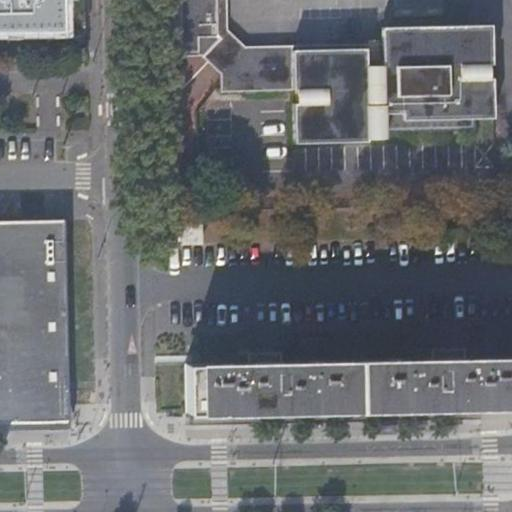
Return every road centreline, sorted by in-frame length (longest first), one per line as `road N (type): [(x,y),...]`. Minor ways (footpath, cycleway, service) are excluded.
road 1 (residential): [(116,0),(127,455)]
road 2 (residential): [(511,448),(127,455)]
road 3 (residential): [(277,511),(511,504)]
road 4 (residential): [(127,455),(0,457)]
